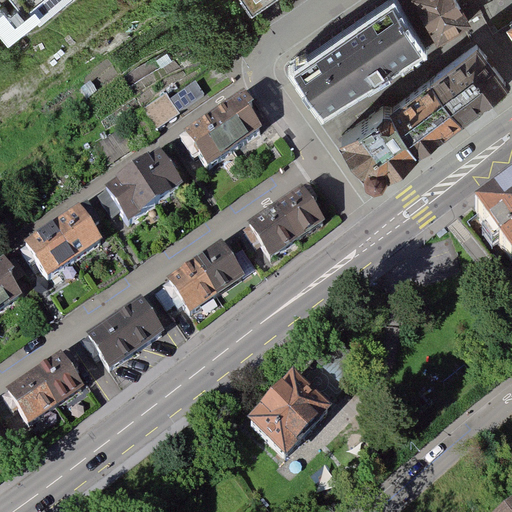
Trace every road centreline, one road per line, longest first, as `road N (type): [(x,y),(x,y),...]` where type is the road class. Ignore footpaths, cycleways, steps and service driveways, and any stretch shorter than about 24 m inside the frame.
road 1 (tertiary): [(374,240),(19,511)]
road 2 (residential): [(0,380),(317,164)]
road 3 (residential): [(0,253),(260,76)]
road 4 (tertiary): [(511,134),(374,240)]
road 5 (residential): [(511,405),(378,511)]
